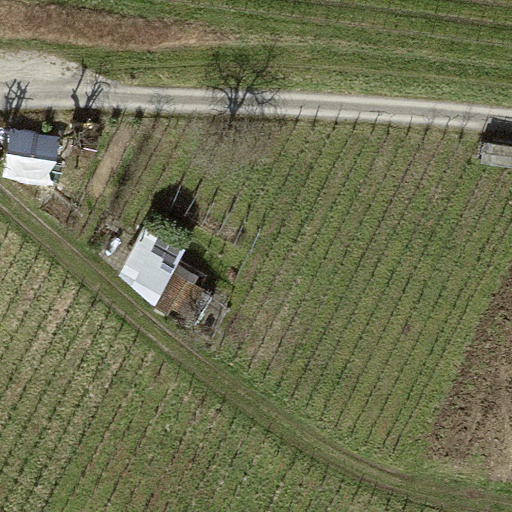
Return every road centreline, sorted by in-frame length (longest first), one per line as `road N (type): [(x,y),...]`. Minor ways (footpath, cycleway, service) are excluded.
road 1 (track): [(0,190),(299,443),(436,511)]
road 2 (track): [(0,101),(424,111),(511,121)]
